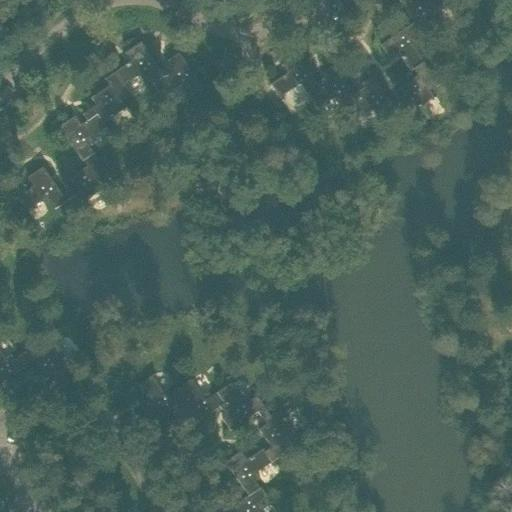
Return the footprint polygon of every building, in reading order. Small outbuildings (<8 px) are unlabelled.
[(413,23),(411,25),(419,37),(433,28),(425,15),(442,4),(439,0),(400,0),(398,1),(413,23)] [(410,72),(413,70),(422,64),(409,44),(419,37),(411,25),(379,46),(390,62),(399,56),(410,72)] [(131,62),(114,73),(124,87),(143,74),(150,85),(173,70),(170,65),(160,72),(140,43),(125,53),(131,62)] [(167,61),(170,65),(173,70),(150,85),(160,99),(181,85),(189,97),(202,88),(178,54),(167,61)] [(300,85),(307,97),(329,81),(326,77),(316,83),(297,54),(281,65),(287,73),(270,85),(280,99),(300,85)] [(404,96),(391,104),(397,113),(410,104),(414,111),(441,93),(422,64),(413,70),(417,76),(399,88),(404,96)] [(337,97),(344,107),(367,92),(364,88),(354,94),(335,65),(323,73),(326,77),(329,81),(307,97),(317,110),(337,97)] [(82,115),(86,121),(97,114),(103,124),(125,109),(121,102),(129,95),(124,87),(114,73),(104,80),(109,86),(91,99),(96,106),(82,115)] [(367,92),(344,107),(354,122),(375,108),(384,121),(397,113),(391,104),(372,76),(361,84),(364,88),(367,92)] [(59,127),(82,162),(93,155),(85,142),(106,128),(103,124),(97,114),(86,121),(80,125),(74,117),(59,127)] [(61,195),(66,202),(72,211),(104,190),(99,183),(108,177),(93,155),(82,162),(86,168),(68,179),(73,187),(61,195)] [(66,202),(61,195),(42,167),(27,178),(33,187),(16,198),(26,212),(44,199),(54,210),(66,202)] [(42,341),(14,360),(21,371),(34,363),(45,380),(53,375),(62,388),(69,384),(62,374),(71,369),(55,345),(48,350),(42,341)] [(0,385),(21,371),(14,360),(8,364),(0,352),(0,385)] [(151,423),(180,404),(172,392),(165,397),(151,376),(137,385),(149,402),(140,408),(151,423)] [(190,427),(219,408),(212,397),(204,402),(190,380),(172,392),(180,404),(186,413),(182,416),(190,427)] [(229,431),(257,413),(263,409),(255,398),(243,406),(229,385),(212,397),(219,408),(225,417),(222,420),(229,431)] [(262,449),(260,451),(269,465),(294,448),(288,439),(295,435),(278,411),(269,418),(263,409),(257,413),(265,425),(258,430),(270,448),(265,452),(262,449)] [(224,462),(247,496),(259,489),(251,477),(269,465),(260,451),(246,460),(240,452),(224,462)] [(258,511),(255,508),(268,500),(260,488),(259,489),(247,496),(225,511),(226,511),(258,511)]
